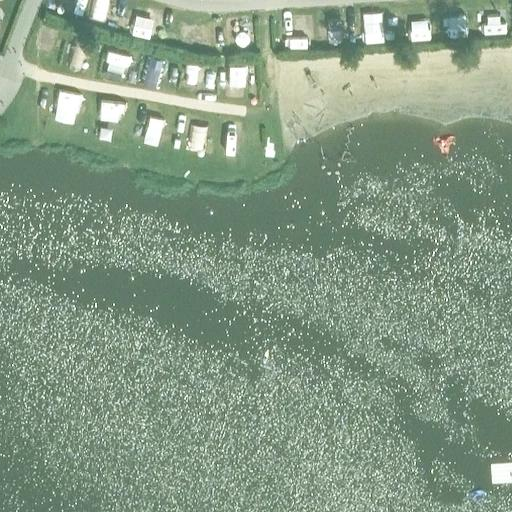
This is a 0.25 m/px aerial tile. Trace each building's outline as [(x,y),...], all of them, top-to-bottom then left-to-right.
[(406,34),(426,33),(424,2),(404,4),(406,34)] [(493,8),(492,28),(508,28),(509,8),(493,8)] [(354,12),(355,32),(374,31),(372,10),(354,12)] [(189,44),(194,23),(180,20),(175,41),(189,44)] [(293,20),(273,20),(273,40),(293,40),(293,20)] [(46,47),(53,27),(36,21),(29,41),(46,47)] [(221,44),(236,44),(236,31),(221,31),(221,44)] [(66,34),(61,53),(84,59),(89,40),(66,34)] [(115,71),(115,48),(103,48),(102,70),(115,71)] [(174,79),(197,83),(201,62),(178,59),(174,79)] [(228,91),(243,91),(242,60),(227,61),(228,91)] [(51,113),(81,120),(86,100),(56,93),(51,113)] [(229,150),(245,146),(238,121),(221,126),(229,150)] [(173,155),(175,132),(164,131),(162,154),(173,155)] [(198,151),(199,140),(178,137),(176,148),(198,151)]
